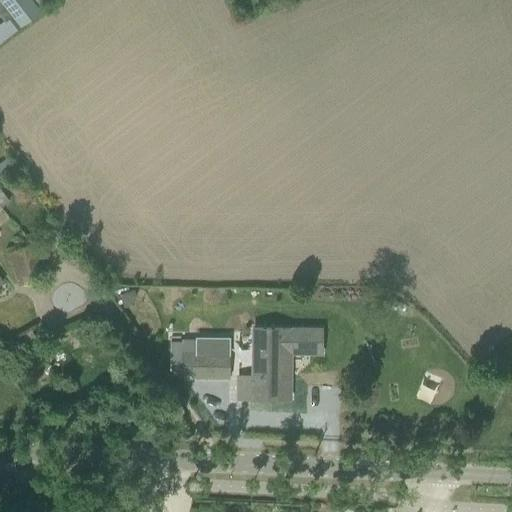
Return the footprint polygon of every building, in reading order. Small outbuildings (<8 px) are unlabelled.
[(0,0),(10,13),(0,21),(0,41),(20,26),(40,10),(32,0),(0,0)] [(0,180),(16,168),(7,157),(0,162),(0,180)] [(42,278),(37,259),(32,242),(7,249),(18,285),(42,278)] [(134,287),(121,290),(124,305),(132,303),(136,295),(134,287)] [(238,376),(238,394),(252,394),(252,398),(289,398),(289,377),(283,377),(283,352),(289,352),(320,353),(321,333),(321,329),(252,328),(252,377),(238,376)] [(228,353),(195,353),(195,378),(228,377),(228,353)] [(28,357),(10,371),(22,386),(40,371),(35,365),(28,357)]
